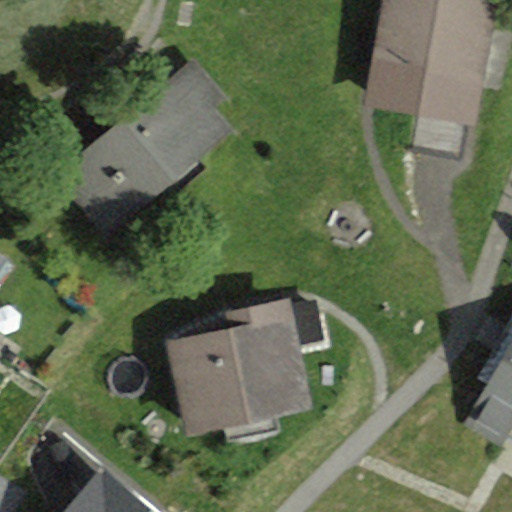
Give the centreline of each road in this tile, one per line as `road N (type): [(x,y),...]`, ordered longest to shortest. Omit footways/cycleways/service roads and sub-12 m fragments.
road 1 (track): [(511,201),(470,320),(449,352),(288,511)]
road 2 (track): [(0,134),(119,65),(156,0)]
